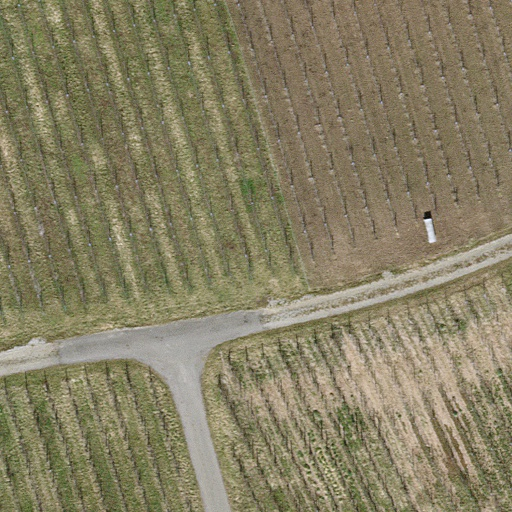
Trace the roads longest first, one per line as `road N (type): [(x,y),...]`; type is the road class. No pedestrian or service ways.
road 1 (track): [(0,355),(269,311),(430,273),(511,238)]
road 2 (track): [(177,332),(229,511)]
